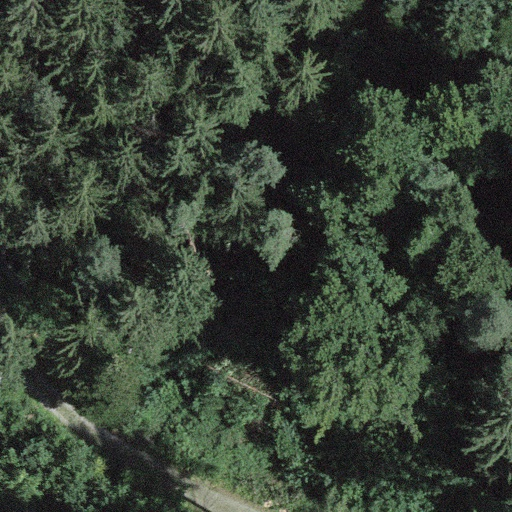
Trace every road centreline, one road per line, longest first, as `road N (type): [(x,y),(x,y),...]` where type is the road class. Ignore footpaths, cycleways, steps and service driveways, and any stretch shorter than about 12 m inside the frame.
road 1 (track): [(222,511),(51,419),(0,354)]
road 2 (track): [(0,113),(15,65),(55,0)]
